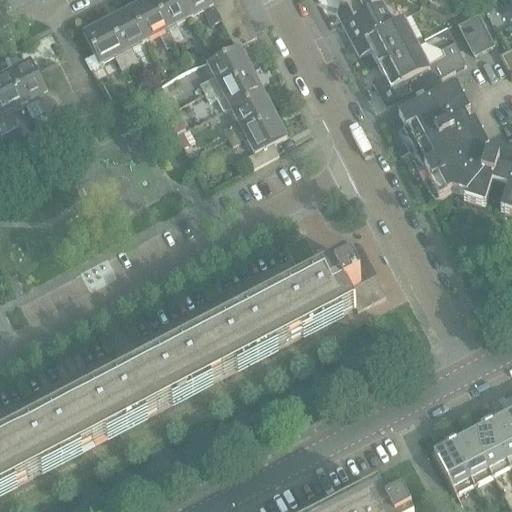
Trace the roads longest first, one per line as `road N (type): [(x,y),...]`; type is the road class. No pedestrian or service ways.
road 1 (residential): [(0,351),(361,158)]
road 2 (tertiary): [(210,511),(475,371)]
road 3 (residential): [(475,371),(361,158)]
road 4 (residential): [(361,158),(277,0)]
road 5 (residential): [(46,2),(106,120)]
